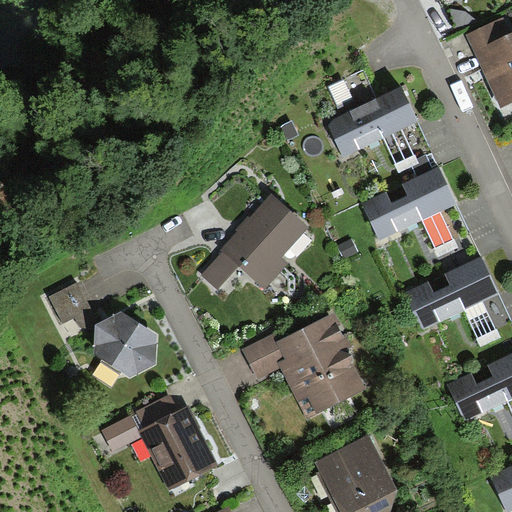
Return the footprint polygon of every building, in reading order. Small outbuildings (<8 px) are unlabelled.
[(499,25),(466,40),(501,113),(511,108),(511,39),(507,42),(499,25)] [(401,93),(327,128),(344,162),(384,142),(405,184),(437,168),(429,154),(401,93)] [(405,184),(362,205),(381,243),(423,223),(448,274),(481,258),(470,237),(437,168),(405,184)] [(221,252),(223,254),(201,277),(218,293),(240,270),(265,293),(290,266),(285,262),(312,234),(272,197),(244,226),(221,252)] [(448,274),(404,296),(424,334),(465,314),(493,366),(511,357),(511,325),(481,258),(448,274)] [(74,323),(91,331),(100,327),(79,283),(48,298),(62,328),(74,323)] [(276,335),(242,352),(257,383),(280,371),(307,423),(366,393),(347,357),(354,353),(335,315),(280,343),(276,335)] [(108,324),(96,333),(94,360),(127,383),(155,368),(157,339),(121,316),(108,324)] [(511,357),(493,366),(450,386),(466,421),(508,402),(511,409),(511,357)] [(172,398),(130,419),(142,442),(168,492),(219,467),(197,424),(190,410),(181,415),(172,398)] [(116,455),(142,442),(130,419),(104,432),(116,455)] [(370,438),(313,465),(336,511),(392,511),(399,499),(370,438)] [(511,511),(511,466),(490,477),(505,511),(511,511)]
